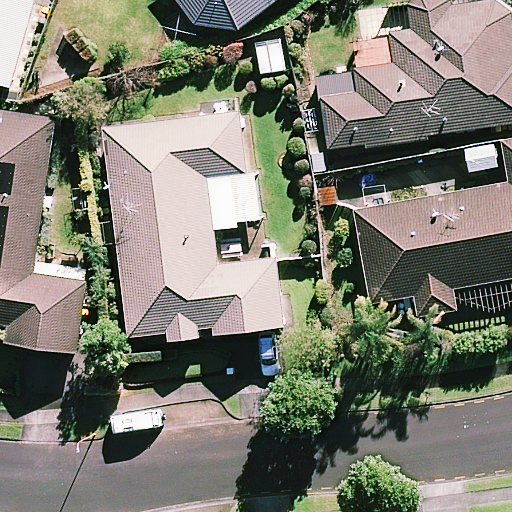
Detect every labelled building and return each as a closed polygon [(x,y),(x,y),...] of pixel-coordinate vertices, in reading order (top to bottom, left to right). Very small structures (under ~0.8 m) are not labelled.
[(183,0),(201,24),(240,30),(279,0),(183,0)] [(402,64),(323,78),(336,152),(511,120),(511,8),(502,0),(480,0),(455,5),(454,0),(414,0),(419,26),(395,30),(402,64)] [(57,114),(0,108),(0,332),(11,334),(10,342),(82,350),(90,279),(39,274),(57,114)] [(258,221),(245,112),(108,127),(133,342),(287,325),(279,253),(221,260),(217,226),(258,221)] [(511,140),(507,141),(511,169),(511,182),(361,209),(377,301),(420,294),(424,319),(463,312),(458,287),(511,277),(511,140)]
